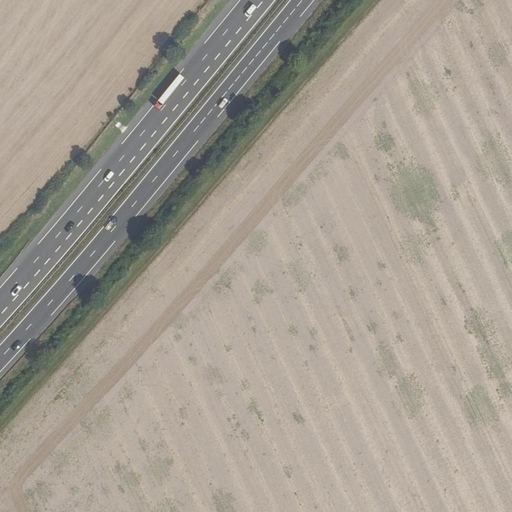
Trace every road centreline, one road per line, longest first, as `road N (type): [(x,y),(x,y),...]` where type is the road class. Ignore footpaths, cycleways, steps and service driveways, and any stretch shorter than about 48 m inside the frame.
road 1 (trunk): [(0,356),(302,0)]
road 2 (trunk): [(257,0),(0,307)]
